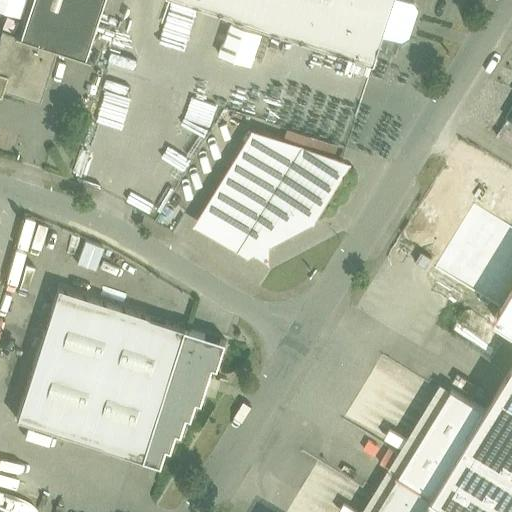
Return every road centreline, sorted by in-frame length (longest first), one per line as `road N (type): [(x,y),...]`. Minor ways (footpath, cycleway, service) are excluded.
road 1 (residential): [(511,13),(307,331)]
road 2 (unclassified): [(307,331),(85,211),(0,180)]
road 3 (residential): [(307,331),(198,511)]
